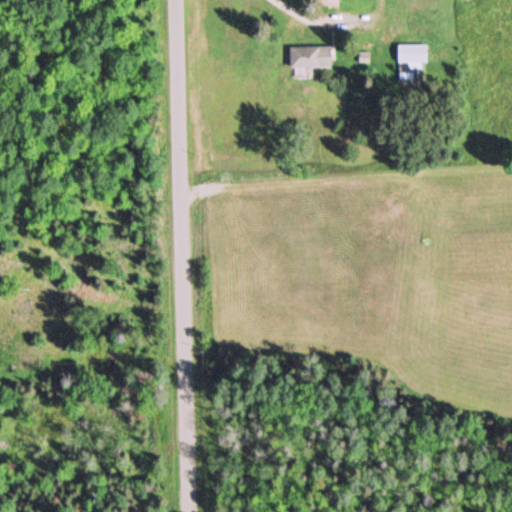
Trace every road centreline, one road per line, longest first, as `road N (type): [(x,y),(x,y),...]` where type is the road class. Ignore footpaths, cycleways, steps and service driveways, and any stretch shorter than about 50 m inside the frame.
road 1 (residential): [(188,511),(175,0)]
road 2 (track): [(180,195),(511,173)]
